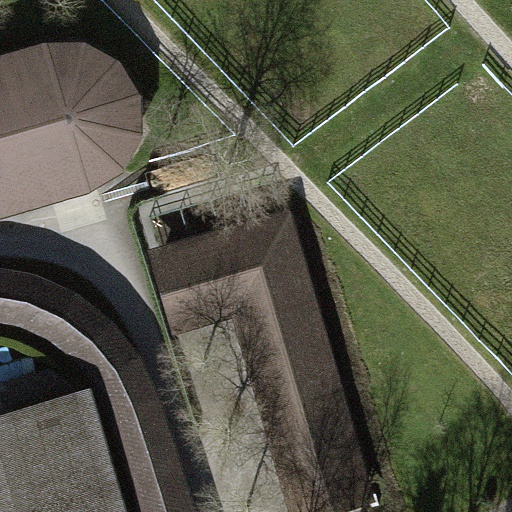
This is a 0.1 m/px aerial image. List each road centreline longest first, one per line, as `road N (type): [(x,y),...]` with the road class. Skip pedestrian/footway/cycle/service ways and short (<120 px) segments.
road 1 (unknown): [(511,400),(121,0)]
road 2 (unknown): [(87,236),(140,304),(210,511)]
